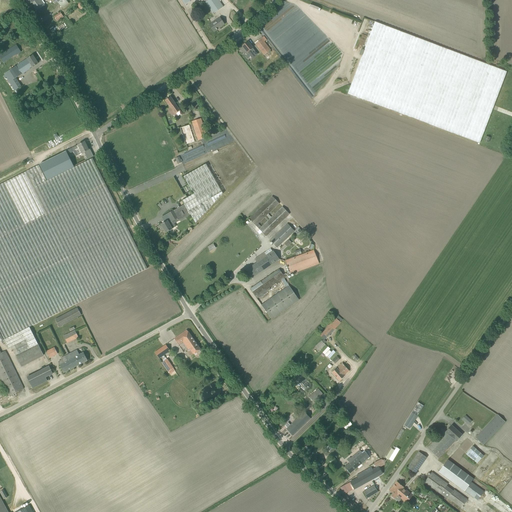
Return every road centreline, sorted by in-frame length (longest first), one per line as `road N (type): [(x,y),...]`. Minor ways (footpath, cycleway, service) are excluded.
road 1 (unclassified): [(367,511),(511,309)]
road 2 (unclassified): [(94,135),(275,0)]
road 3 (unclassified): [(0,416),(190,313)]
road 4 (tertiary): [(190,313),(94,135)]
road 5 (tertiary): [(282,447),(190,313)]
road 6 (tertiary): [(94,135),(12,0)]
road 7 (unclassified): [(282,447),(350,374),(330,340)]
